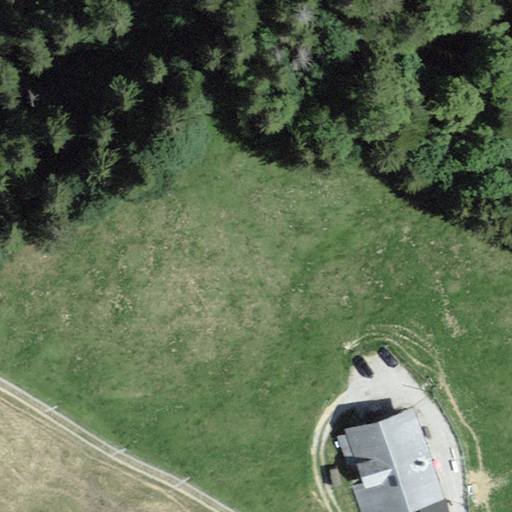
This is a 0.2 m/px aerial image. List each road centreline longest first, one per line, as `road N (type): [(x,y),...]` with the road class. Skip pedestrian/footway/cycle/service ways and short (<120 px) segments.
road 1 (track): [(227,511),(0,383)]
road 2 (track): [(390,388),(430,410),(462,511)]
road 3 (track): [(337,511),(322,479),(319,442),(333,416),(356,398)]
